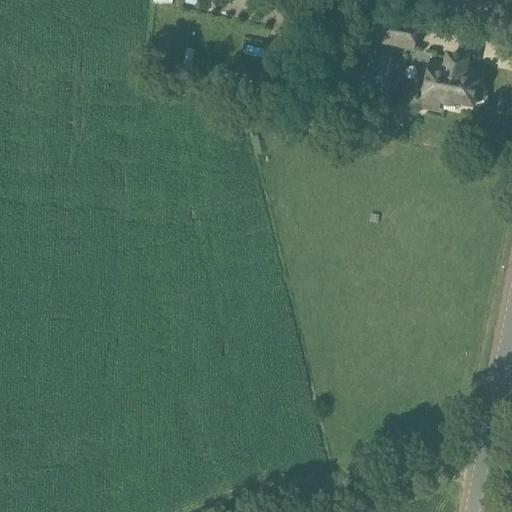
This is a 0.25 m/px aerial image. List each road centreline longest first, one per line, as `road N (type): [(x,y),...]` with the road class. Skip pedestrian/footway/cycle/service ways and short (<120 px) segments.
road 1 (secondary): [(472,511),(511,320)]
road 2 (track): [(305,511),(486,447)]
